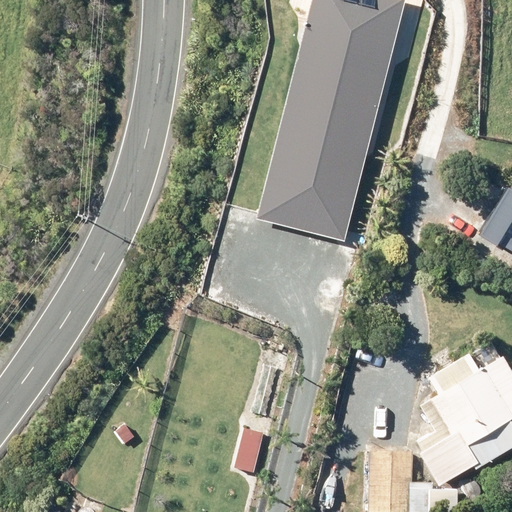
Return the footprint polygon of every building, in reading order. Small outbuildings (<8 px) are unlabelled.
[(406,13),(364,0),(308,0),(241,215),(333,244),(406,13)] [(428,376),(439,394),(420,406),(435,430),(417,441),(422,450),(418,452),(439,485),(472,464),(475,469),(511,445),(511,422),(508,417),(511,415),(511,372),(501,355),(478,369),(467,352),(428,376)] [(259,431),(238,427),(231,468),(252,472),(259,431)] [(369,449),(367,510),(419,511),(431,511),(432,482),(410,482),(411,450),(369,449)] [(437,486),(437,507),(457,506),(457,485),(437,486)]
